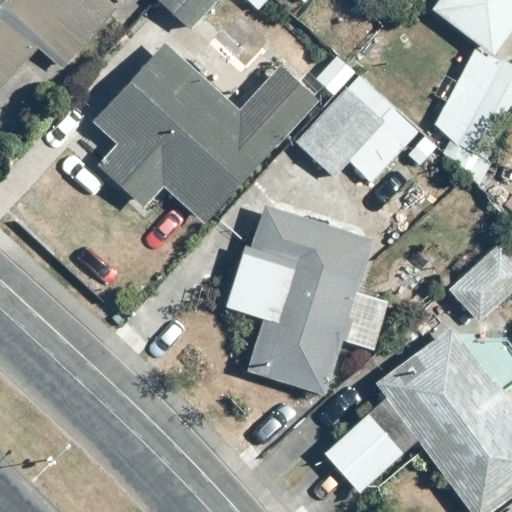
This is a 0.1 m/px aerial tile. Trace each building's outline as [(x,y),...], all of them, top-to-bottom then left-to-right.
[(0,0),(0,90),(37,49),(63,72),(119,9),(108,0),(0,0)] [(218,0),(164,0),(190,27),(218,0)] [(307,0),(262,0),(286,23),(307,0)] [(511,0),(440,0),(432,10),(495,58),(511,34),(511,0)] [(119,144),(98,166),(144,208),(163,188),(204,226),(320,100),(281,65),(240,110),(166,43),(94,122),(119,144)] [(511,103),(511,67),(474,46),(430,126),(450,137),(438,158),(472,177),(511,103)] [(417,131),(356,73),(291,142),(329,179),(347,161),(369,182),(417,131)] [(511,127),(503,149),(511,152),(511,127)] [(263,319),(246,372),(326,397),(376,237),(265,203),(251,248),(298,262),(279,324),(263,319)] [(511,293),(511,234),(509,231),(447,286),(479,322),(511,293)] [(378,384),(472,511),(489,511),(511,496),(511,408),(454,329),(378,384)]
